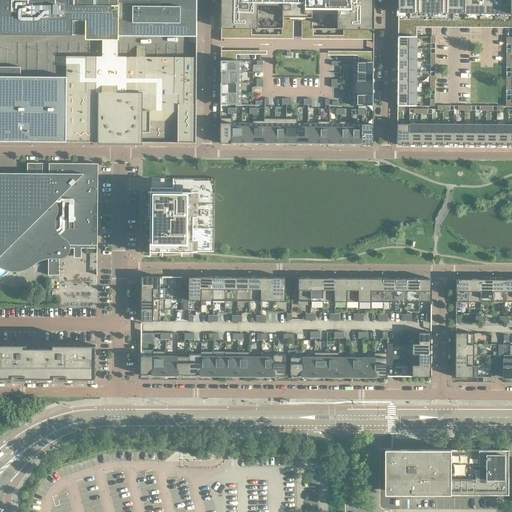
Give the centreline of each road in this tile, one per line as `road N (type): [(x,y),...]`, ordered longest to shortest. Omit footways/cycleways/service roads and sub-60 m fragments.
road 1 (residential): [(119,265),(443,269)]
road 2 (residential): [(443,394),(119,391)]
road 3 (secondary): [(119,415),(351,417)]
road 4 (residential): [(384,153),(206,152)]
road 5 (residential): [(385,0),(384,153)]
road 6 (residential): [(206,152),(207,0)]
road 7 (secondary): [(4,467),(67,423),(119,415)]
road 8 (residential): [(511,155),(384,153)]
road 9 (residential): [(443,394),(443,269)]
road 10 (unknown): [(385,12),(505,15)]
road 11 (residential): [(120,152),(0,152)]
